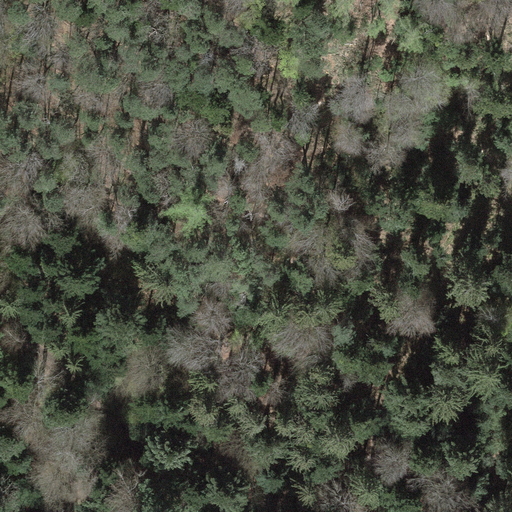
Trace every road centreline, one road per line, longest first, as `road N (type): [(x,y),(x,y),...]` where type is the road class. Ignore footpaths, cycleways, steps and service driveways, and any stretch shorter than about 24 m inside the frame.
road 1 (track): [(0,310),(256,511)]
road 2 (track): [(430,511),(511,420)]
